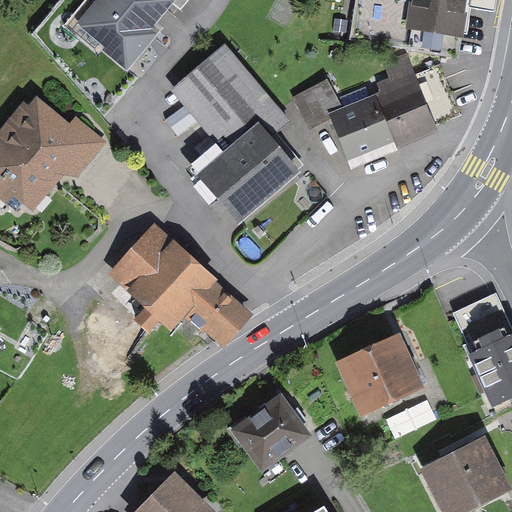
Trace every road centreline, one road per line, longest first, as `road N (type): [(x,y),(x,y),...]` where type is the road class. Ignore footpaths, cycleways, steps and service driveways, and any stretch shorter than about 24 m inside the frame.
road 1 (primary): [(462,208),(391,267),(214,375),(135,439),(64,511)]
road 2 (unknown): [(362,169),(321,205),(272,281)]
